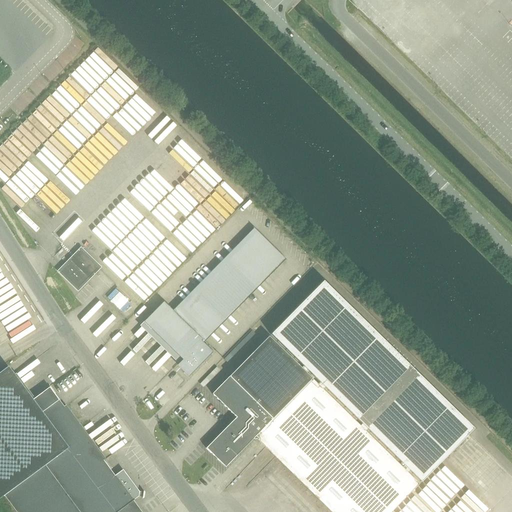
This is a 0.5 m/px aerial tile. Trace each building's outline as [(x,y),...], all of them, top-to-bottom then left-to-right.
[(283,257),(256,230),(174,313),(163,302),(143,322),(182,360),(178,364),(190,375),(212,352),(201,341),(283,257)] [(78,289),(98,267),(81,250),(63,268),(60,271),(63,274),(63,275),(78,289)] [(407,472),(409,470),(421,482),(473,429),(322,281),(270,334),(303,366),(301,368),(268,336),(229,377),(271,419),(255,436),(257,438),(332,511),(390,511),(419,484),(407,472)] [(8,366),(0,372),(0,497),(3,495),(15,511),(138,511),(140,511),(131,498),(136,494),(140,494),(140,496),(141,496),(142,489),(141,488),(141,490),(137,489),(121,467),(113,473),(49,387),(33,399),(8,366)] [(217,459),(218,459),(219,460),(220,461),(222,462),(223,462),(225,462),(226,462),(228,462),(230,461),(231,460),(232,459),(236,455),(237,455),(253,439),(256,439),(257,438),(255,436),(271,419),(229,377),(212,394),(236,417),(205,448),(217,459)]
